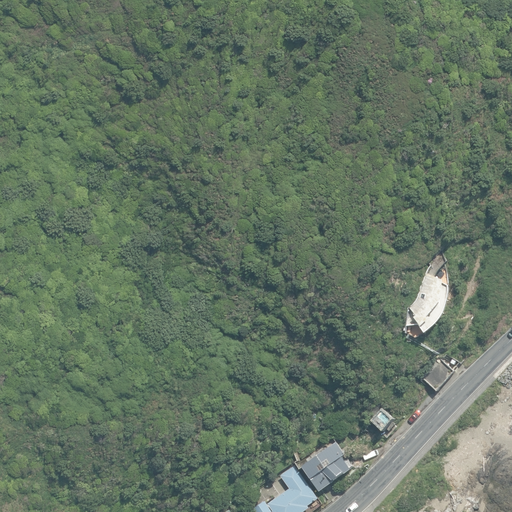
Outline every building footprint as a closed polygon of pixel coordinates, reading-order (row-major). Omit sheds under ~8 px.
[(445,280),(426,273),(421,284),(419,290),(418,293),(417,296),(416,299),(413,302),(411,305),(407,307),(407,326),(419,324),(426,333),(430,331),(433,328),(436,325),(439,322),(441,318),(444,315),(445,311),(447,307),(448,303),(449,299),(449,294),(450,290),(449,286),(444,283),(445,280)] [(421,377),(438,391),(455,370),(438,357),(421,377)] [(373,420),(386,432),(396,420),(384,409),(373,420)] [(304,466),(322,492),(337,481),(336,480),(346,474),(347,475),(353,470),(352,469),(355,467),(347,456),(348,455),(339,441),(304,466)] [(308,506),(319,498),(295,466),(281,476),(290,488),(268,504),(266,501),(255,509),(257,511),(304,511),(310,508),(308,506)]
